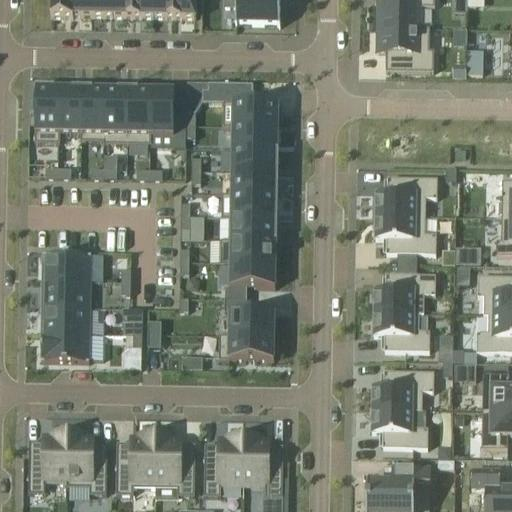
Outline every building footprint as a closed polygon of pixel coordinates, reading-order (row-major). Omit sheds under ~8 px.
[(51,0),(51,22),(73,22),(73,21),(72,21),(72,0),(51,0)] [(72,0),(72,21),(73,21),(93,22),(93,0),(72,0)] [(93,0),(93,21),(113,22),(113,0),(93,0)] [(113,0),(113,22),(134,22),(133,0),(113,0)] [(133,0),(134,22),(154,23),(154,0),(133,0)] [(154,0),(154,23),(174,23),(174,0),(154,0)] [(174,0),(174,23),(196,23),(196,0),(174,0)] [(224,0),(225,12),(236,12),(236,31),(237,31),(237,29),(279,30),(279,32),(280,32),(280,1),(279,1),(279,3),(253,2),(253,0),(224,0)] [(380,9),(379,33),(420,34),(420,33),(420,12),(435,12),(434,0),(386,0),(387,9),(380,9)] [(454,0),(454,19),(467,19),(467,0),(454,0)] [(379,33),(379,57),(386,57),(386,77),(434,78),(434,56),(429,56),(430,33),(420,33),(420,34),(379,33)] [(454,70),(454,82),(465,82),(465,70),(454,70)] [(202,109),(223,109),(223,108),(253,108),(253,89),(208,88),(208,96),(202,96),(202,109)] [(36,93),(35,148),(60,148),(60,139),(59,139),(60,93),(36,93)] [(60,93),(59,139),(60,139),(71,139),(81,139),(82,139),(83,93),(60,93)] [(81,139),(81,146),(92,147),(103,147),(105,147),(106,94),(83,93),(82,139),(81,139)] [(103,147),(103,149),(127,150),(128,94),(106,94),(105,147),(103,147)] [(128,94),(127,150),(151,150),(151,140),(150,140),(151,95),(128,94)] [(151,95),(150,140),(151,140),(151,150),(151,152),(186,153),(186,144),(186,120),(175,120),(175,95),(151,95)] [(223,108),(223,133),(232,133),(232,132),(278,133),(278,109),(253,108),(223,108)] [(186,118),(186,131),(196,131),(196,118),(186,118)] [(186,131),(186,144),(195,144),(196,131),(186,131)] [(232,133),(232,155),(278,155),(278,144),(280,144),(280,135),(278,135),(278,133),(232,132),(232,133)] [(466,151),(454,151),(454,160),(466,160),(466,151)] [(232,155),(232,177),(277,178),(278,155),(232,155)] [(192,164),(192,177),(201,177),(201,164),(192,164)] [(46,174),(46,183),(58,183),(58,174),(46,174)] [(58,174),(58,183),(71,183),(71,174),(58,174)] [(91,174),(91,184),(104,184),(104,175),(91,174)] [(446,174),(446,187),(456,187),(456,174),(446,174)] [(104,175),(104,184),(117,184),(117,175),(104,175)] [(137,175),(137,184),(150,185),(150,176),(137,175)] [(150,176),(150,185),(162,185),(162,176),(150,176)] [(192,177),(192,190),(201,190),(201,177),(192,177)] [(231,199),(231,200),(277,201),(277,178),(232,177),(231,199)] [(376,198),(376,221),(425,222),(426,204),(437,204),(437,184),(388,183),(388,198),(376,198)] [(511,186),(502,187),(502,224),(511,223),(511,186)] [(222,199),(221,224),(231,224),(231,223),(276,224),(277,201),(231,200),(231,199),(222,199)] [(181,209),(181,222),(190,222),(190,209),(181,209)] [(376,221),(375,245),(387,245),(386,260),(398,260),(418,261),(436,261),(436,241),(425,240),(425,222),(376,221)] [(181,222),(181,235),(190,235),(190,222),(181,222)] [(231,245),(231,246),(276,247),(276,224),(231,223),(231,224),(231,245)] [(497,246),(496,261),(511,260),(511,223),(502,224),(501,246),(497,246)] [(221,245),(221,269),(230,270),(230,269),(276,269),(276,247),(231,246),(231,245),(221,245)] [(456,253),(456,269),(464,269),(464,253),(456,253)] [(180,255),(180,268),(189,268),(189,255),(180,255)] [(43,259),(43,286),(91,287),(91,260),(43,259)] [(398,260),(398,270),(418,271),(418,261),(398,260)] [(180,268),(180,280),(189,281),(189,268),(180,268)] [(230,281),(230,292),(247,293),(275,293),(276,269),(230,269),(230,270),(230,281)] [(398,270),(397,280),(417,281),(418,271),(398,270)] [(457,273),(456,290),(469,290),(470,273),(457,273)] [(122,275),(122,288),(131,288),(131,275),(122,275)] [(375,294),(374,318),(419,319),(419,320),(424,320),(424,301),(435,301),(435,281),(417,281),(397,280),(386,280),(386,295),(375,294)] [(511,282),(478,282),(478,302),(484,302),(484,321),(488,321),(488,320),(511,320),(511,282)] [(43,286),(42,313),(90,314),(91,287),(43,286)] [(122,288),(121,300),(131,301),(131,288),(122,288)] [(247,305),(247,293),(230,292),(225,292),(225,305),(247,305)] [(179,315),(179,317),(189,317),(189,304),(179,304),(179,315)] [(225,305),(224,318),(229,318),(229,329),(229,340),(229,341),(274,342),(275,318),(247,318),(247,305),(225,305)] [(42,313),(42,339),(90,340),(104,340),(105,315),(90,315),(90,314),(42,313)] [(374,318),(374,342),(385,342),(385,357),(429,358),(430,337),(419,337),(419,320),(419,319),(374,318)] [(477,338),(477,358),(511,359),(511,320),(488,320),(488,321),(488,330),(488,338),(477,338)] [(133,328),(133,341),(142,341),(143,328),(133,328)] [(148,328),(148,353),(161,353),(161,328),(148,328)] [(42,339),(41,367),(89,367),(89,365),(104,365),(104,341),(90,340),(42,339)] [(219,340),(219,365),(274,366),(274,342),(229,341),(229,340),(219,340)] [(133,341),(133,353),(142,354),(142,341),(133,341)] [(439,341),(439,369),(443,369),(453,369),(453,356),(453,341),(439,341)] [(453,356),(453,369),(463,369),(463,356),(453,356)] [(443,369),(443,382),(453,382),(453,369),(443,369)] [(373,391),(372,415),(412,416),(412,417),(422,417),(422,398),(433,398),(434,378),(384,377),(384,391),(373,391)] [(483,380),(482,417),(511,417),(511,393),(509,393),(509,380),(483,380)] [(372,415),(372,439),(383,439),(383,453),(428,454),(428,434),(412,434),(412,417),(412,416),(372,415)] [(511,417),(482,417),(482,454),(508,454),(508,442),(511,441),(511,417)] [(29,446),(29,498),(45,499),(46,487),(67,487),(68,487),(69,439),(51,439),(51,441),(45,441),(45,447),(29,446)] [(67,487),(67,492),(90,492),(90,499),(107,500),(108,448),(92,448),(92,442),(86,442),(86,439),(69,439),(68,487),(67,487)] [(117,448),(116,500),(133,500),(133,493),(155,493),(156,441),(139,440),(139,443),(132,443),(132,448),(117,448)] [(156,441),(155,493),(178,494),(178,501),(194,501),(195,449),(180,449),(180,443),(173,443),(173,441),(156,441)] [(205,450),(204,501),(221,502),(221,490),(243,490),(244,442),(227,442),(227,444),(220,444),(220,450),(205,450)] [(244,442),(243,490),(265,490),(265,502),(282,503),(283,451),(268,451),(268,445),(261,445),(261,442),(244,442)] [(438,465),(438,474),(453,475),(453,466),(438,465)] [(367,487),(366,511),(414,511),(415,491),(431,491),(431,472),(392,472),(392,488),(367,487)] [(472,474),(472,494),(485,494),(484,511),(511,511),(511,493),(500,493),(500,475),(472,474)]
